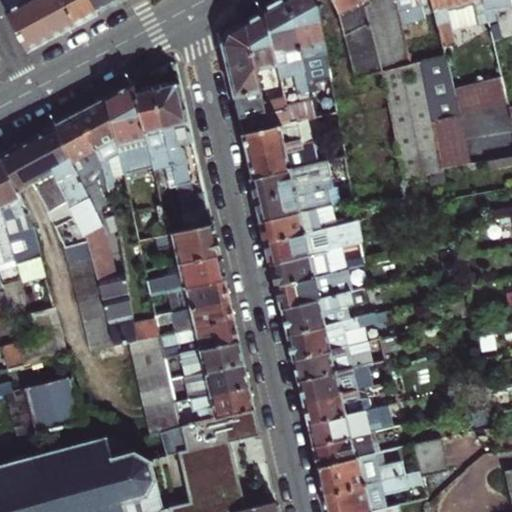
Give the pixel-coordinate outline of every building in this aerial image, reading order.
[(3,0),(6,10),(28,50),(76,24),(63,0),(3,0)] [(63,0),(76,24),(99,12),(92,0),(63,0)] [(92,0),(99,12),(119,0),(92,0)] [(283,0),(265,10),(278,65),(281,77),(294,74),(297,88),(300,88),(301,93),(303,92),(306,101),(287,106),(288,107),(291,122),(308,118),(315,116),(309,91),(308,84),(287,0),(283,0)] [(331,78),(318,5),(314,0),(287,0),(308,84),(315,82),(331,78)] [(437,136),(434,120),(421,61),(421,60),(412,62),(403,24),(396,0),(332,0),(339,14),(355,79),(382,71),(404,177),(429,172),(443,169),(444,169),(441,152),(437,136)] [(396,0),(403,24),(427,18),(426,15),(436,12),(432,0),(396,0)] [(447,5),(470,0),(472,0),(478,23),(478,24),(489,22),(484,0),(432,0),(436,12),(444,46),(455,44),(452,29),(447,5)] [(472,0),(470,0),(447,5),(452,29),(478,23),(472,0)] [(511,0),(484,0),(489,22),(495,20),(494,13),(493,8),(508,4),(508,7),(511,9),(511,8),(511,0)] [(493,8),(494,13),(511,9),(508,7),(508,4),(493,8)] [(256,70),(278,65),(265,10),(245,22),(256,70)] [(495,20),(489,22),(492,35),(498,34),(495,20)] [(223,43),(240,117),(266,111),(265,107),(264,101),(261,91),(256,70),(245,22),(228,31),(223,43)] [(421,61),(434,120),(461,115),(460,114),(454,87),(446,55),(421,61)] [(508,102),(502,76),(486,80),(454,87),(460,114),(508,102)] [(182,212),(209,206),(205,191),(194,194),(184,148),(178,145),(194,141),(181,84),(175,80),(154,84),(177,187),(182,212)] [(153,166),(136,89),(134,81),(106,97),(118,144),(124,172),(124,174),(153,166)] [(315,82),(308,84),(309,91),(317,90),(315,82)] [(154,84),(136,89),(153,166),(154,169),(165,167),(170,188),(177,187),(154,84)] [(287,106),(285,95),(264,101),(265,107),(276,104),(277,109),(288,107),(287,106)] [(124,172),(118,144),(106,97),(79,112),(102,161),(110,194),(111,195),(116,194),(113,181),(115,181),(114,174),(124,172)] [(240,117),(243,133),(291,122),(288,107),(277,109),(276,104),(265,107),(266,111),(240,117)] [(110,194),(102,161),(79,112),(55,124),(85,187),(96,184),(99,197),(110,194)] [(470,164),(461,115),(434,120),(437,136),(441,152),(444,169),(470,164)] [(248,155),(313,141),(308,118),(291,122),(243,133),(248,155)] [(57,208),(69,200),(76,197),(78,202),(90,196),(85,187),(55,124),(35,135),(13,147),(32,182),(34,181),(51,211),(57,208)] [(248,155),(253,177),(318,162),(313,141),(248,155)] [(32,182),(13,147),(0,153),(19,189),(32,182)] [(0,206),(1,209),(17,264),(22,281),(45,275),(32,226),(31,210),(19,189),(0,153),(0,206)] [(511,156),(488,161),(489,169),(511,164),(511,156)] [(318,162),(253,177),(258,199),(332,181),(327,160),(318,162)] [(443,169),(429,172),(432,183),(445,180),(443,169)] [(333,187),(350,183),(349,177),(332,181),(333,187)] [(333,187),(332,181),(258,199),(263,220),(332,204),(328,188),(333,187)] [(494,219),(511,215),(511,187),(510,188),(511,194),(511,193),(511,206),(493,210),(494,219)] [(76,197),(69,200),(84,232),(84,233),(103,224),(99,215),(90,196),(78,202),(76,197)] [(84,233),(84,232),(69,200),(57,208),(74,245),(88,241),(84,233)] [(263,220),(268,241),(337,225),(332,204),(263,220)] [(0,258),(3,258),(6,268),(17,264),(1,209),(0,206),(0,258)] [(182,212),(186,228),(212,223),(209,206),(182,212)] [(99,215),(103,224),(106,234),(119,233),(116,212),(99,215)] [(273,263),(341,247),(361,242),(357,220),(337,225),(268,241),(273,263)] [(178,262),(219,252),(212,223),(186,228),(168,233),(156,235),(158,248),(174,244),(178,262)] [(84,233),(88,241),(92,256),(96,271),(99,285),(103,300),(107,314),(111,329),(115,344),(130,340),(137,339),(134,322),(126,272),(117,274),(106,234),(103,224),(84,233)] [(68,262),(92,256),(88,241),(74,245),(65,247),(68,262)] [(341,247),(273,263),(278,284),(347,268),(365,263),(364,256),(344,261),(341,247)] [(168,290),(225,277),(219,252),(178,262),(181,274),(148,282),(151,294),(168,290)] [(68,262),(72,276),(96,271),(92,256),(68,262)] [(278,284),(283,306),(352,290),(347,268),(278,284)] [(72,276),(76,291),(99,285),(96,271),(72,276)] [(168,290),(173,311),(230,298),(225,277),(168,290)] [(80,305),(103,300),(99,285),(76,291),(80,305)] [(283,306),(289,333),(353,318),(350,304),(369,299),(367,287),(352,290),(283,306)] [(173,311),(155,315),(156,317),(158,325),(174,321),(177,332),(234,318),(230,298),(173,311)] [(107,314),(103,300),(80,305),(83,320),(107,314)] [(54,307),(31,313),(38,335),(59,327),(54,307)] [(295,358),(348,345),(345,330),(364,325),(377,323),(374,313),(353,318),(289,333),(295,358)] [(83,320),(87,334),(111,329),(107,314),(83,320)] [(156,317),(134,322),(137,339),(160,334),(158,325),(156,317)] [(198,338),(201,349),(239,341),(234,318),(177,332),(160,335),(163,347),(165,357),(181,354),(179,343),(198,338)] [(348,345),(368,340),(364,325),(345,330),(348,345)] [(8,368),(66,352),(59,327),(38,335),(17,342),(2,348),(8,368)] [(87,334),(91,349),(115,344),(111,329),(87,334)] [(133,354),(163,347),(160,335),(160,334),(137,339),(130,340),(133,354)] [(395,336),(381,340),(385,353),(399,348),(395,336)] [(299,380),(373,362),(368,340),(348,345),(295,358),(299,380)] [(206,371),(244,363),(239,341),(201,349),(206,371)] [(133,354),(136,367),(166,360),(165,357),(163,347),(133,354)] [(201,349),(181,354),(186,376),(206,371),(201,349)] [(139,379),(169,373),(166,360),(136,367),(139,379)] [(374,368),(373,362),(299,380),(304,400),(366,386),(373,385),(369,370),(374,368)] [(186,376),(190,398),(249,385),(244,363),(206,371),(186,376)] [(170,379),(169,373),(139,379),(142,392),(172,386),(170,379)] [(73,375),(26,387),(38,432),(84,419),(73,375)] [(0,383),(0,394),(5,393),(12,391),(10,381),(0,383)] [(197,409),(200,421),(217,417),(255,408),(249,385),(190,398),(175,401),(178,411),(178,414),(197,409)] [(172,386),(142,392),(144,405),(175,398),(172,386)] [(309,423),(372,408),(369,395),(368,396),(366,386),(304,400),(309,423)] [(12,391),(5,393),(18,445),(39,439),(38,432),(26,387),(12,391)] [(175,401),(175,398),(144,405),(147,418),(178,411),(175,401)] [(309,423),(314,445),(375,430),(389,427),(383,405),(372,408),(309,423)] [(261,432),(255,408),(200,421),(181,425),(159,432),(165,453),(179,450),(229,439),(261,432)] [(178,411),(147,418),(151,435),(159,432),(181,425),(178,414),(178,411)] [(314,445),(319,465),(375,452),(380,451),(375,430),(314,445)] [(25,453),(14,456),(15,461),(12,461),(11,459),(9,460),(9,462),(0,464),(0,511),(171,511),(170,508),(163,510),(154,478),(157,479),(157,477),(155,476),(151,461),(153,459),(151,457),(149,459),(106,434),(104,434),(104,437),(74,445),(73,443),(71,443),(71,445),(53,450),(52,448),(50,449),(51,451),(32,456),(32,453),(30,454),(30,457),(26,458),(25,453)] [(449,471),(445,454),(442,437),(412,444),(420,470),(421,476),(449,471)] [(229,439),(179,450),(191,505),(170,508),(171,511),(233,511),(233,510),(246,507),(229,439)] [(375,452),(378,466),(385,464),(382,451),(380,451),(375,452)] [(375,452),(319,465),(325,493),(405,474),(402,460),(385,464),(378,466),(375,452)] [(329,511),(364,511),(387,507),(384,493),(392,491),(409,487),(424,484),(421,476),(420,470),(405,474),(325,493),(329,511)] [(384,493),(387,507),(395,505),(392,491),(384,493)] [(233,511),(278,511),(276,501),(246,507),(233,510),(233,511)]
